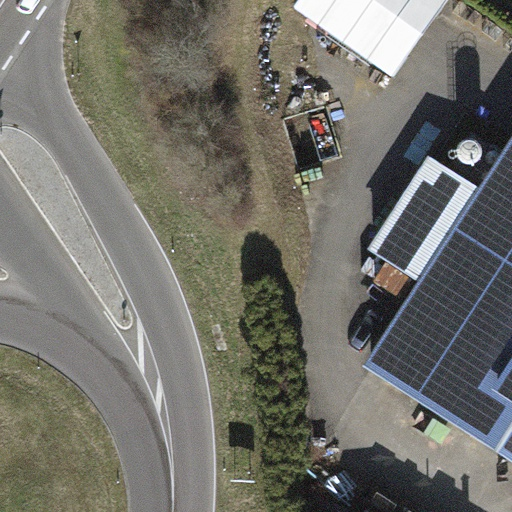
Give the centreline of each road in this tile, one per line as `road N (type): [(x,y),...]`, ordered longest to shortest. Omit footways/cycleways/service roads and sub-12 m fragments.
road 1 (secondary): [(160,394),(117,227),(75,155),(0,92)]
road 2 (secondary): [(56,305),(160,394)]
